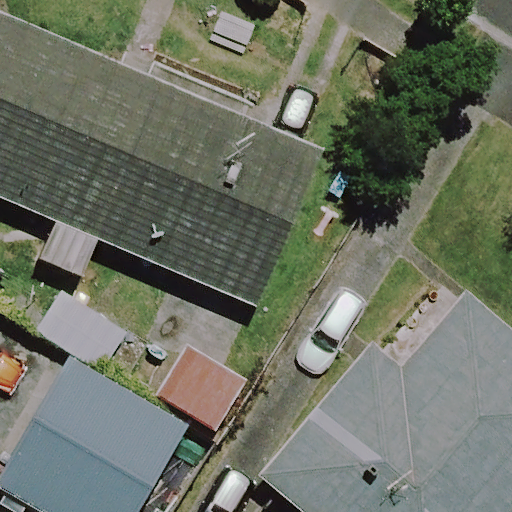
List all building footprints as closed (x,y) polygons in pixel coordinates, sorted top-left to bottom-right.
[(304,177),(0,35),(0,220),(41,240),(25,274),(64,293),(82,253),(236,324),(304,177)] [(39,293),(12,344),(92,386),(119,335),(39,293)] [(511,511),(511,361),(450,310),(384,389),(348,358),(239,489),(266,511),(511,511)] [(169,347),(133,402),(207,452),(243,397),(169,347)] [(130,511),(170,444),(52,377),(0,468),(0,510),(3,511),(130,511)]
